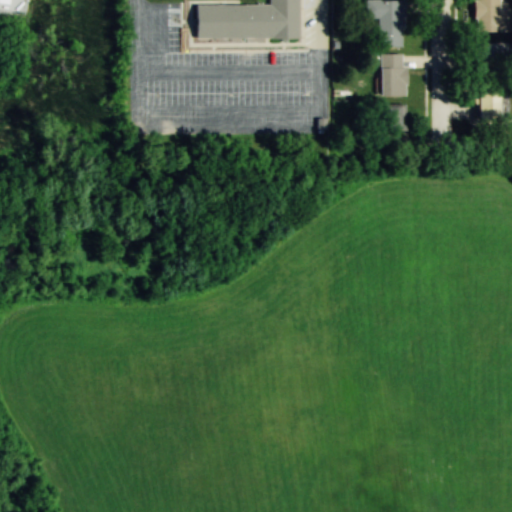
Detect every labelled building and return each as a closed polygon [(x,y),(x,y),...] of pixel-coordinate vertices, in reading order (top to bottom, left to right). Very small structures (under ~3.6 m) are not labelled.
[(190,5),(190,39),(296,38),(295,0),(265,0),(266,4),(190,5)] [(398,0),(362,0),(362,18),(375,18),(375,46),(398,46),(398,0)] [(506,10),(497,10),(497,0),(471,0),(472,32),(506,31),(506,10)] [(473,43),(473,74),(507,74),(507,43),(473,43)] [(375,96),(402,96),(402,54),(375,54),(375,96)] [(494,89),(474,89),(474,119),(494,119),(494,89)] [(402,106),(378,106),(378,132),(402,132),(402,106)]
